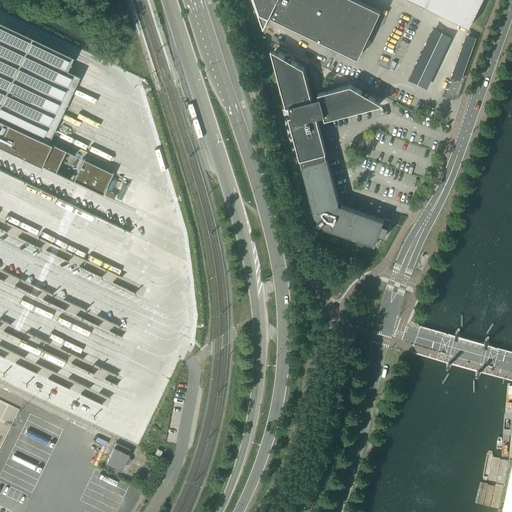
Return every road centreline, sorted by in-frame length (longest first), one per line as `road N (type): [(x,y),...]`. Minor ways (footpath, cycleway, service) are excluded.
road 1 (secondary): [(167,0),(242,234),(259,316),(252,415),(218,511)]
road 2 (secondary): [(238,511),(277,404),(281,284),(197,0)]
road 3 (tertiary): [(385,327),(511,1)]
road 4 (unclassified): [(381,340),(335,511)]
road 5 (unclassified): [(148,511),(183,448),(194,361)]
road 6 (tertiary): [(511,364),(385,327)]
